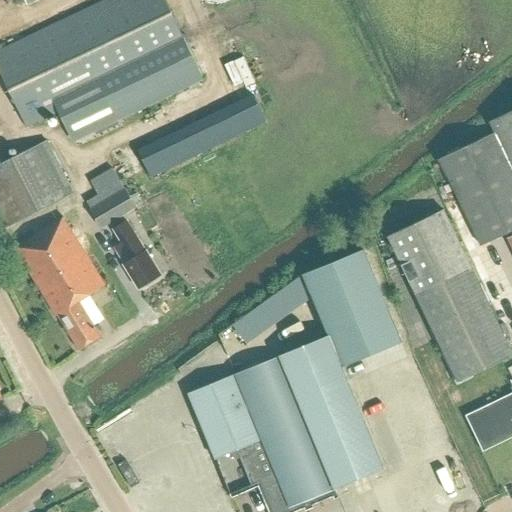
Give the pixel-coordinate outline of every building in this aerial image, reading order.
[(0,72),(26,128),(189,50),(165,0),(105,0),(0,50),(0,72)] [(197,72),(189,76),(199,97),(208,93),(197,72)] [(195,95),(70,146),(79,167),(203,116),(195,95)] [(511,111),(489,123),(494,133),(440,159),(481,246),(511,230),(511,235),(508,237),(511,245),(511,111)] [(0,159),(0,217),(6,230),(75,195),(47,141),(2,164),(0,159)] [(126,190),(90,211),(84,215),(94,231),(100,228),(100,229),(122,216),(125,222),(113,229),(131,260),(123,264),(138,290),(161,276),(146,251),(145,251),(128,221),(138,216),(134,209),(136,208),(126,190)] [(444,209),(387,236),(401,265),(409,280),(416,294),(458,381),(511,355),(511,352),(510,348),(472,267),(444,209)] [(63,217),(14,248),(56,317),(58,316),(79,350),(101,337),(80,302),(106,286),(63,217)] [(403,342),(365,249),(306,273),(343,366),(403,342)] [(251,485),(261,481),(273,511),(286,511),(292,510),(291,507),(383,469),(329,337),(191,393),(217,458),(232,452),(235,459),(240,457),(251,485)] [(511,437),(511,392),(466,415),(483,451),(511,437)] [(194,502),(202,499),(192,478),(185,481),(194,502)]
